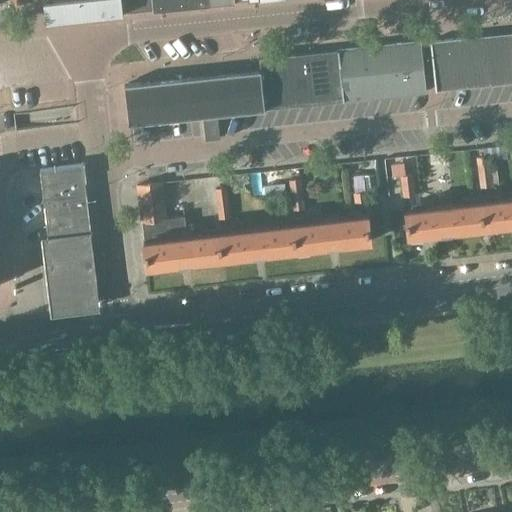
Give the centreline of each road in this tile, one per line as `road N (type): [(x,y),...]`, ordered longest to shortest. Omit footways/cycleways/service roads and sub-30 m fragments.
road 1 (unclassified): [(61,511),(511,458)]
road 2 (unclassified): [(99,159),(511,110)]
road 3 (secondary): [(122,330),(511,286)]
road 4 (unclassified): [(86,55),(104,34),(434,0)]
road 5 (unclassified): [(122,330),(99,159)]
